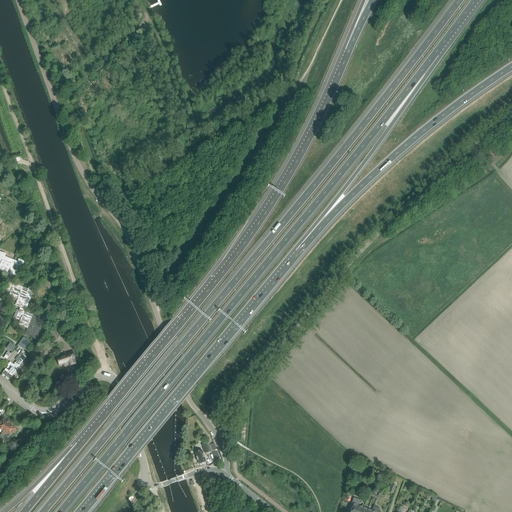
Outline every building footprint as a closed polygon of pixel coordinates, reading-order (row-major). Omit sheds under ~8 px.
[(0,265),(0,269),(3,271),(5,267),(11,269),(13,264),(14,260),(5,256),(6,254),(2,252),(2,253),(0,252),(0,264),(0,265)] [(18,262),(14,260),(13,264),(11,269),(5,267),(3,271),(10,274),(10,272),(12,273),(9,279),(10,280),(16,282),(24,261),(22,261),(22,260),(19,259),(18,262)] [(9,297),(17,300),(21,290),(20,290),(21,287),(15,284),(16,282),(10,280),(6,291),(10,292),(9,297)] [(28,289),(21,287),(20,290),(21,290),(17,300),(20,301),(20,300),(22,300),(19,307),(20,307),(26,309),(34,289),(32,288),(29,287),(28,289)] [(19,325),(27,328),(31,318),(32,315),(25,312),(26,309),(20,307),(16,318),(20,320),(19,325)] [(38,317),(32,315),(31,318),(27,328),(28,328),(25,335),(30,337),(31,335),(40,339),(42,333),(38,331),(44,317),(42,316),(39,314),(38,317)] [(62,334),(53,328),(49,334),(58,340),(62,334)] [(24,337),(18,345),(26,351),(32,343),(24,337)] [(150,343),(175,412),(177,411),(152,342),(150,343)] [(7,348),(12,351),(15,346),(10,343),(7,348)] [(69,364),(70,366),(76,364),(73,357),(76,356),(74,353),(72,354),(57,360),(59,365),(67,362),(67,363),(68,364),(69,364)] [(17,360),(14,364),(4,377),(9,381),(18,369),(17,368),(20,363),(17,360)] [(8,366),(1,375),(4,377),(14,364),(10,362),(7,365),(8,366)] [(150,441),(153,440),(128,371),(126,372),(150,441)] [(0,428),(3,431),(4,432),(10,422),(4,418),(0,422),(0,428)] [(13,424),(10,422),(4,432),(3,431),(0,436),(3,439),(4,437),(8,440),(13,433),(14,434),(17,430),(12,426),(13,424)] [(209,442),(207,442),(202,444),(205,453),(211,451),(209,446),(210,445),(209,442)] [(196,457),(195,457),(197,461),(198,461),(199,464),(206,462),(202,450),(195,452),(196,457)] [(355,496),(356,496),(355,498),(361,501),(362,498),(357,496),(358,492),(353,490),(351,495),(354,496),(355,496)] [(354,501),(350,511),(356,511),(359,506),(360,504),(354,501)]
